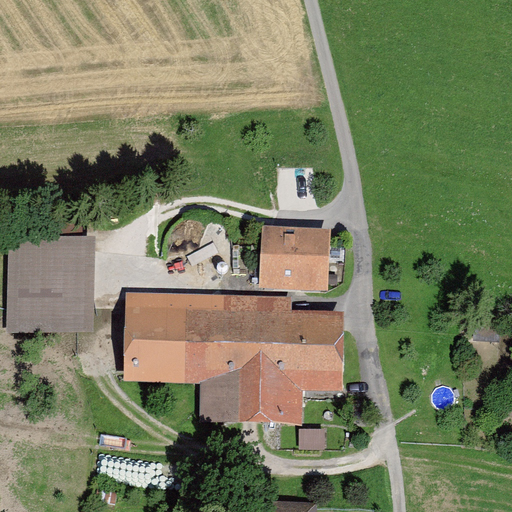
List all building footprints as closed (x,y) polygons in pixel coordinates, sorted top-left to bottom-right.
[(268,239),(266,279),(322,284),(325,244),(268,239)] [(14,246),(11,326),(75,329),(77,248),(14,246)] [(298,419),(299,376),(335,377),(336,330),(285,329),(286,302),(131,299),(130,373),(204,374),(203,417),(298,419)] [(479,326),(478,341),(497,343),(499,328),(479,326)] [(328,448),(328,425),(302,425),(302,448),(328,448)]
